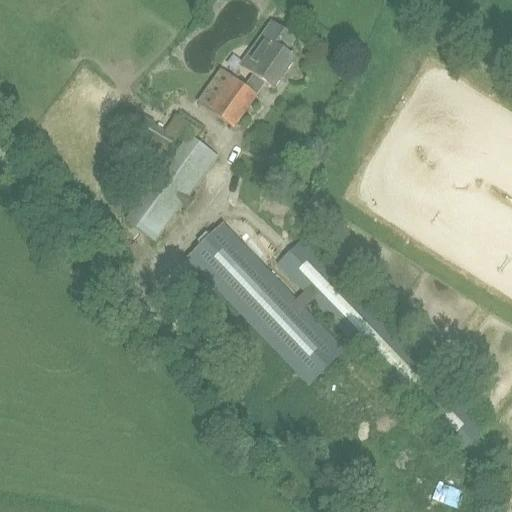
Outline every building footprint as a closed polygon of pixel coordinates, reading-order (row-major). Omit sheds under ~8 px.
[(244,68),(256,77),(267,85),(276,91),(297,62),(287,55),(297,41),(275,25),(244,68)] [(235,130),(267,85),(256,77),(248,89),(236,81),(213,114),(235,130)] [(161,239),(219,159),(194,141),(200,132),(176,115),(166,131),(129,108),(112,135),(124,143),(127,138),(163,160),(178,139),(186,144),(132,218),(161,239)] [(188,261),(295,372),(286,380),(294,388),(302,380),(310,388),(346,353),(224,227),(188,261)] [(277,268),(459,457),(486,431),(304,242),(277,268)]
